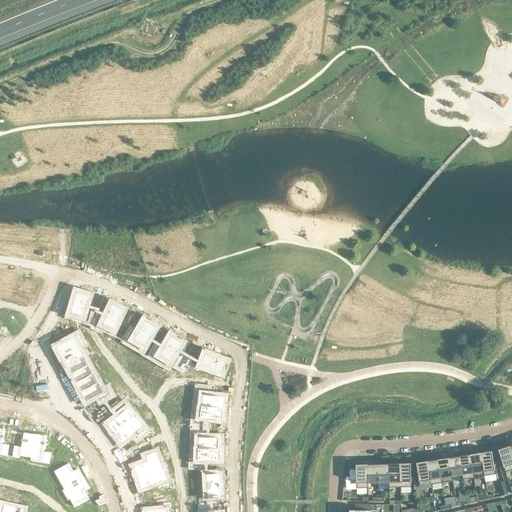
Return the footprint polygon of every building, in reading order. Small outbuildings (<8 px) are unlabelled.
[(13,276),(10,290),(33,295),(36,281),(29,280),(22,278),(21,278),(13,276)] [(76,292),(69,316),(88,322),(91,311),(86,309),(90,296),(76,292)] [(100,316),(95,327),(101,330),(102,327),(113,333),(124,310),(112,304),(105,318),(100,316)] [(132,331),(126,341),(142,351),(157,327),(145,320),(137,334),(132,331)] [(78,335),(56,347),(61,356),(83,344),(78,335)] [(158,347),(152,357),(168,367),(183,343),(171,336),(163,350),(158,347)] [(83,344),(61,356),(61,357),(62,357),(66,365),(84,356),(79,348),(84,345),(83,344)] [(222,374),(227,361),(220,359),(213,356),(205,353),(200,366),(222,374)] [(84,356),(66,365),(72,374),(89,365),(84,356)] [(184,356),(178,367),(183,370),(189,359),(184,356)] [(89,365),(72,374),(77,384),(94,374),(89,365)] [(94,374),(77,384),(81,392),(81,393),(99,383),(99,382),(98,383),(94,374)] [(99,383),(81,393),(86,403),(98,396),(101,401),(111,395),(108,390),(104,392),(99,383)] [(196,405),(196,406),(224,409),(224,408),(223,408),(225,397),(210,395),(211,390),(199,388),(197,405),(196,405)] [(119,416),(107,425),(114,434),(114,435),(136,417),(135,417),(125,404),(115,411),(119,416)] [(196,406),(194,423),(206,425),(207,419),(223,421),(224,409),(196,406)] [(136,417),(114,435),(121,444),(134,434),(137,439),(147,431),(136,417)] [(0,428),(0,455),(8,457),(10,445),(3,444),(5,429),(0,428)] [(194,431),(193,449),(221,450),(221,449),(220,449),(220,438),(206,437),(206,432),(194,431)] [(14,446),(12,458),(20,459),(20,457),(30,459),(31,459),(35,434),(23,433),(21,447),(14,446)] [(30,459),(30,461),(31,461),(49,465),(51,453),(44,451),(47,436),(35,434),(31,459),(30,459)] [(511,456),(509,447),(498,450),(505,473),(511,470),(511,456)] [(192,460),(192,467),(204,467),(204,461),(220,462),(221,450),(193,449),(198,449),(197,460),(192,460)] [(147,462),(133,467),(137,477),(137,478),(163,469),(163,468),(162,468),(156,452),(145,456),(147,462)] [(496,475),(492,452),(481,453),(484,472),(483,472),(484,477),(496,475)] [(484,472),(481,453),(470,455),(473,473),(483,472),(484,472)] [(473,473),(470,455),(459,457),(462,475),(463,480),(474,478),(473,473)] [(462,475),(459,457),(449,458),(452,477),(462,475)] [(452,477),(449,458),(438,460),(442,483),(453,481),(452,477)] [(442,483),(438,460),(427,462),(430,480),(431,485),(442,483)] [(430,480),(427,462),(416,463),(419,482),(430,480)] [(69,463),(53,472),(64,490),(62,491),(84,478),(81,473),(81,474),(78,469),(73,471),(69,463)] [(389,483),(389,464),(378,465),(378,483),(389,483)] [(400,488),(400,464),(389,464),(389,483),(389,488),(400,488)] [(411,487),(411,464),(400,464),(400,488),(411,487)] [(356,465),(349,466),(349,477),(356,477),(356,479),(356,485),(356,489),(368,488),(368,484),(367,465),(356,465)] [(378,483),(378,465),(367,465),(368,484),(378,483)] [(163,469),(137,478),(141,489),(156,484),(158,489),(169,485),(163,469)] [(221,489),(220,482),(220,473),(206,474),(207,497),(221,497),(220,489),(221,489)] [(84,478),(62,491),(68,502),(70,500),(74,509),(90,500),(85,492),(89,489),(86,484),(87,484),(84,478)] [(498,484),(501,496),(507,495),(504,482),(498,484)] [(159,510),(145,511),(166,511),(166,510),(171,510),(170,503),(158,504),(159,510)]
